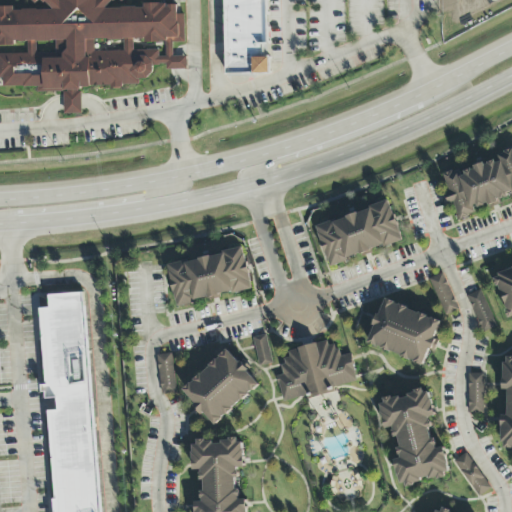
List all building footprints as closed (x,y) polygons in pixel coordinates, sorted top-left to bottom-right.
[(187,70),(186,57),(173,57),(173,44),(184,43),(184,20),(174,6),(108,7),(118,0),(0,0),(0,44),(27,43),(27,54),(0,54),(0,77),(5,91),(64,89),(64,115),(82,114),(81,88),(131,87),(163,64),(167,70),(187,70)] [(224,0),(227,75),(270,74),(270,59),(265,54),(265,48),(270,43),(269,1),(267,0),(224,0)] [(443,176),(450,193),(445,195),(449,206),(453,204),(459,220),(476,214),(474,210),(488,204),(490,208),(500,205),(499,200),(511,195),(511,152),(461,172),(460,169),(443,176)] [(316,226),(328,266),(403,243),(390,203),(316,226)] [(252,291),(244,250),(168,264),(176,306),(252,291)] [(508,321),(511,319),(511,269),(495,275),(508,321)] [(445,316),(458,310),(443,274),(430,279),(445,316)] [(467,297),(483,332),(497,326),(480,291),(467,297)] [(99,511),(84,293),(48,296),(49,309),(40,309),(46,400),(56,399),(57,411),(47,412),(54,511),(99,511)] [(368,344),(425,366),(442,322),(385,300),(379,316),(374,314),(370,325),(374,327),(368,344)] [(273,364),(266,335),(253,338),(259,367),(273,364)] [(357,383),(351,354),(339,357),(337,345),(328,347),(327,342),(288,351),(290,361),(280,363),(283,376),(277,377),(283,404),(334,392),(333,388),(357,383)] [(260,385),(228,350),(183,391),(215,426),(260,385)] [(175,393),(172,354),(158,355),(161,394),(175,393)] [(511,358),(504,358),(503,390),(508,390),(507,416),(502,416),(502,448),(511,448),(511,358)] [(468,413),(483,413),(483,375),(469,374),(468,413)] [(450,476),(443,448),(437,449),(435,438),(431,439),(429,429),(432,429),(429,418),(434,417),(428,390),(380,401),(386,430),(394,428),(401,459),(395,460),(401,487),(450,476)] [(193,442),(195,471),(202,471),(203,502),(197,503),(196,511),(246,511),(246,500),(239,500),(238,468),(244,468),(243,440),(193,442)] [(479,498),(491,489),(466,453),(454,462),(479,498)]
